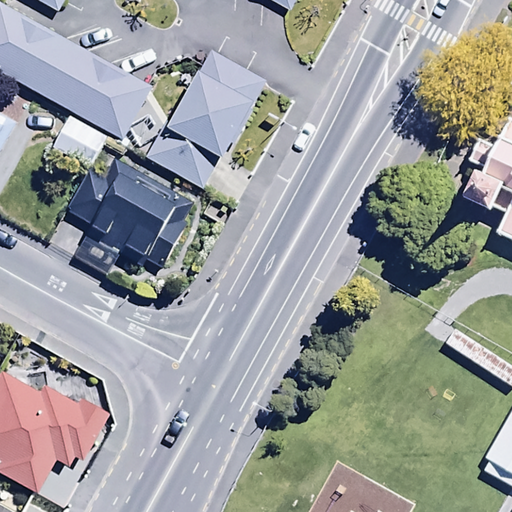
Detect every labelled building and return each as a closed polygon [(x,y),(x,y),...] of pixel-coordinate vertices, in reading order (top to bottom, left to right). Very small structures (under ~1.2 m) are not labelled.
[(65,0),(39,0),(60,11),(65,0)] [(297,0),(273,0),(292,10),(297,0)] [(154,88),(1,7),(0,7),(0,73),(125,140),(154,88)] [(269,83),(217,55),(174,135),(226,163),(269,83)] [(0,150),(16,124),(0,114),(0,150)] [(108,135),(69,115),(52,148),(91,169),(108,135)] [(511,124),(508,122),(456,223),(511,251),(511,124)] [(195,205),(114,160),(104,179),(89,171),(66,215),(90,228),(85,237),(104,247),(95,263),(106,269),(114,254),(139,268),(145,258),(161,267),(195,205)] [(106,432),(98,428),(105,414),(76,398),(73,403),(41,386),(36,394),(0,374),(0,475),(62,511),(106,432)] [(511,417),(489,460),(511,471),(511,417)]
